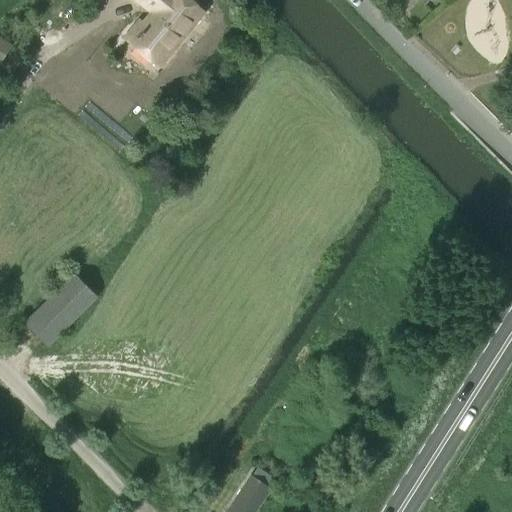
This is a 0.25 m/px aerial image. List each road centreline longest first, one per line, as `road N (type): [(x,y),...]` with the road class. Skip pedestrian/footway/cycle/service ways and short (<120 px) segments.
road 1 (residential): [(511,156),(359,0)]
road 2 (primary): [(511,334),(399,511)]
road 3 (unclassified): [(142,511),(0,370)]
